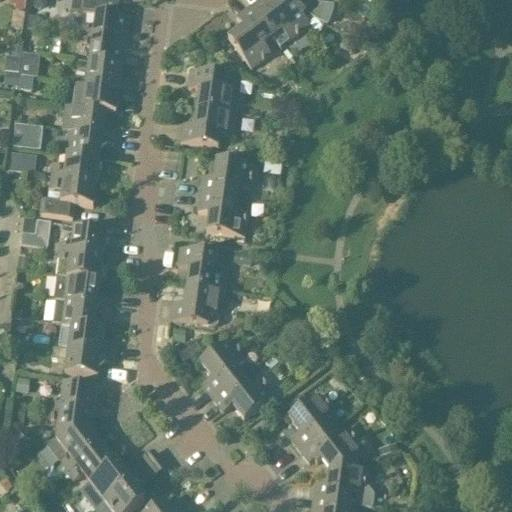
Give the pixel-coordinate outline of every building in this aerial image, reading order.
[(16,7),(16,11),(25,13),(26,0),(10,0),(9,6),(16,7)] [(46,0),(33,0),(32,11),(45,13),(46,0)] [(78,30),(77,39),(125,45),(128,21),(117,19),(118,5),(81,0),(73,0),(72,13),(97,16),(95,27),(89,32),(78,30)] [(281,0),(281,2),(305,16),(306,11),(318,13),(319,0),(281,0)] [(305,16),(281,2),(271,10),(267,5),(264,8),(260,3),(250,11),(273,41),(282,34),(289,43),(309,28),(302,19),(305,16)] [(264,48),(273,41),(250,11),(236,21),(243,31),(228,42),(251,72),(271,57),(264,48)] [(29,17),(27,31),(41,33),(42,25),(37,18),(29,17)] [(371,35),(354,24),(346,38),(363,48),(371,35)] [(125,45),(77,39),(76,47),(87,48),(88,44),(93,45),(90,65),(122,69),(125,45)] [(355,47),(347,42),(343,49),(351,54),(355,47)] [(293,60),(287,52),(284,55),(289,62),(292,60),(293,60)] [(24,57),(23,65),(39,67),(39,59),(24,57)] [(122,69),(90,65),(87,88),(119,93),(122,69)] [(200,94),(197,112),(235,117),(238,93),(236,93),(237,85),(234,80),(190,74),(188,92),(200,94)] [(5,87),(18,88),(20,76),(6,75),(5,87)] [(18,93),(32,94),(34,82),(20,80),(18,93)] [(136,87),(125,85),(124,93),(135,95),(136,87)] [(119,93),(87,88),(75,87),(72,110),(74,111),(74,110),(84,111),(84,112),(106,115),(106,116),(116,117),(118,97),(119,93)] [(135,95),(124,93),(124,97),(123,102),(134,103),(135,95)] [(74,111),(72,110),(64,109),(61,133),(71,135),(102,139),(106,116),(106,115),(84,112),(84,111),(74,110),(74,111)] [(235,117),(197,112),(195,131),(183,129),(180,147),(218,152),(219,140),(231,142),(235,117)] [(27,152),(30,129),(16,128),(13,151),(27,152)] [(109,131),(108,139),(120,141),(122,132),(109,131)] [(102,139),(71,135),(67,158),(99,163),(102,139)] [(119,149),(120,141),(119,140),(108,139),(108,140),(107,147),(119,149)] [(99,163),(67,158),(65,178),(60,177),(61,169),(50,168),(48,180),(96,186),(99,163)] [(11,162),(9,175),(29,177),(30,165),(11,162)] [(200,198),(237,204),(239,192),(251,194),(254,169),(217,164),(214,183),(202,181),(200,198)] [(96,186),(48,180),(46,192),(57,194),(59,185),(64,186),(61,207),(41,204),(40,218),(74,223),(76,208),(93,211),(96,186)] [(236,215),(237,204),(200,198),(197,216),(209,217),(207,236),(244,241),(247,216),(236,215)] [(38,239),(40,225),(40,224),(24,222),(23,237),(38,239)] [(55,254),(103,261),(106,236),(74,232),(72,253),(66,252),(67,248),(56,246),(55,254)] [(187,290),(224,295),(228,271),(216,270),(218,252),(211,251),(210,257),(180,253),(178,270),(190,272),(187,290)] [(57,263),(55,279),(100,285),(103,261),(55,254),(54,263),(57,263)] [(252,257),(236,255),(234,265),(251,267),(252,257)] [(29,274),(31,261),(19,259),(18,272),(29,274)] [(52,302),(55,303),(113,310),(114,302),(103,301),(102,305),(97,304),(100,285),(55,279),(52,302)] [(24,288),(17,287),(15,297),(23,298),(24,288)] [(220,328),(224,295),(187,290),(185,309),(173,307),(170,325),(215,331),(220,328)] [(62,328),(72,330),(72,329),(93,332),(96,312),(101,313),(101,317),(112,319),(113,310),(55,303),(52,327),(62,328)] [(14,313),(13,322),(21,323),(22,313),(14,313)] [(22,324),(12,322),(11,334),(21,335),(22,324)] [(62,328),(59,352),(69,353),(117,360),(118,351),(107,350),(106,354),(101,353),(104,333),(93,332),(72,329),(72,330),(62,328)] [(186,333),(176,332),(175,343),(185,344),(186,333)] [(212,403),(242,380),(235,371),(245,363),(230,343),(200,366),(211,382),(202,389),(212,403)] [(197,345),(190,351),(176,353),(185,365),(203,354),(197,345)] [(116,368),(117,360),(69,353),(59,352),(53,351),(52,363),(67,365),(65,378),(97,382),(100,361),(105,362),(105,366),(116,368)] [(318,353),(306,359),(311,372),(324,366),(318,353)] [(249,389),(242,380),(212,403),(223,417),(232,409),(244,424),(274,402),(259,382),(249,389)] [(27,395),(29,383),(18,381),(16,394),(27,395)] [(46,402),(45,411),(56,412),(61,413),(93,417),(96,393),(64,389),(61,409),(56,408),(57,404),(46,402)] [(291,443),(301,457),(331,434),(324,425),(334,418),(318,398),(288,421),(300,436),(291,443)] [(12,425),(23,427),(25,410),(14,408),(12,425)] [(56,412),(45,411),(43,419),(55,420),(55,416),(60,417),(57,443),(90,434),(93,417),(61,413),(56,412)] [(101,448),(90,434),(57,443),(45,446),(59,465),(60,464),(62,467),(56,471),(62,478),(101,448)] [(331,434),(301,457),(309,467),(314,463),(317,467),(321,463),(329,474),(357,466),(354,463),(363,456),(348,436),(338,443),(331,434)] [(396,447),(379,452),(381,458),(398,454),(396,447)] [(78,471),(90,486),(116,467),(101,448),(62,478),(67,485),(77,477),(74,474),(78,471)] [(21,467),(13,457),(4,465),(11,474),(21,467)] [(313,503),(351,507),(374,510),(375,501),(366,488),(368,473),(356,471),(357,466),(329,474),(328,487),(322,486),(321,491),(315,490),(313,503)] [(128,483),(116,467),(90,486),(105,506),(145,474),(140,468),(129,476),(132,480),(128,483)] [(145,474),(105,506),(99,510),(100,511),(136,511),(145,506),(133,489),(137,486),(139,490),(150,481),(145,474)] [(12,488),(6,480),(0,484),(0,485),(6,493),(12,488)] [(52,511),(56,509),(48,499),(39,506),(43,511),(52,511)] [(350,511),(351,507),(313,503),(312,511),(350,511)]
